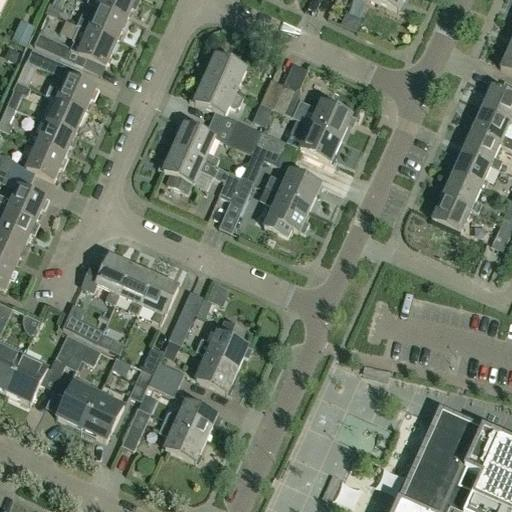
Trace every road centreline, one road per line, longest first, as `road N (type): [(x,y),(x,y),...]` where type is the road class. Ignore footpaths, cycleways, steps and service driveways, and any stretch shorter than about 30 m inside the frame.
road 1 (residential): [(320,310),(419,89)]
road 2 (residential): [(320,310),(101,209)]
road 3 (residential): [(196,0),(419,89)]
road 4 (residential): [(101,209),(104,186),(196,0)]
road 5 (residential): [(238,511),(320,310)]
road 6 (residential): [(119,511),(0,454)]
